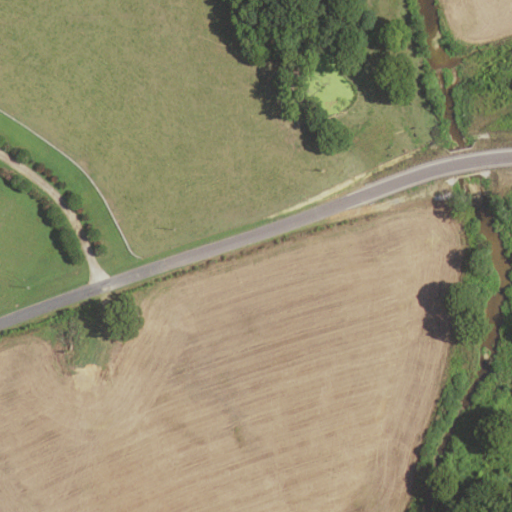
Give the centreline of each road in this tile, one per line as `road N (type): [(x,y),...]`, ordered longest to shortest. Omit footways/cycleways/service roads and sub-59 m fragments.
road 1 (residential): [(0,323),(395,182)]
road 2 (residential): [(395,182),(439,166),(511,156)]
